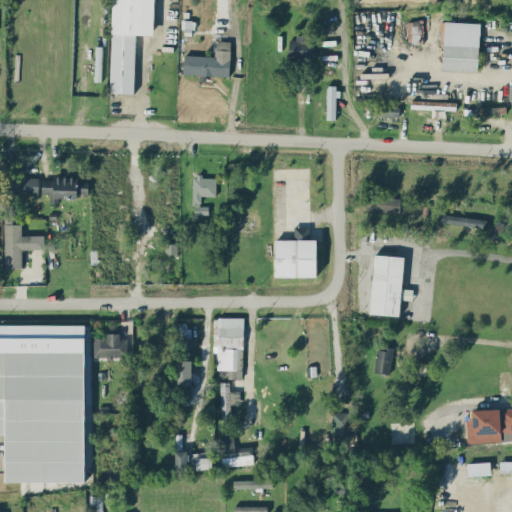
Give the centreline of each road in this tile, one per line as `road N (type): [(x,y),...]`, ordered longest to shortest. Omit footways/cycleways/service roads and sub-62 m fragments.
road 1 (residential): [(511,147),(0,124)]
road 2 (residential): [(0,300),(324,296),(344,270),(346,138)]
